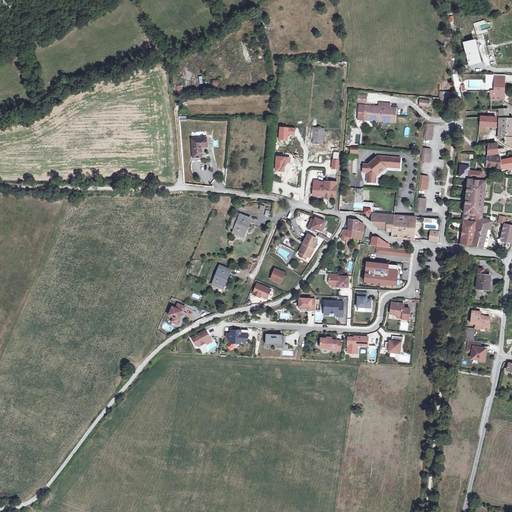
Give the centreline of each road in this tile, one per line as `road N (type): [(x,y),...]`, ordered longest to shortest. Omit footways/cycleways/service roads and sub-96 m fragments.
road 1 (track): [(0,184),(180,187),(174,76)]
road 2 (residential): [(226,324),(368,331),(386,299),(412,289),(418,244)]
road 3 (residential): [(418,244),(390,240),(359,217),(180,187)]
road 4 (track): [(437,90),(348,84),(335,213)]
road 5 (residential): [(441,246),(444,220),(432,185),(437,134),(448,124),(408,102),(371,99)]
road 6 (unclassified): [(500,355),(465,511)]
